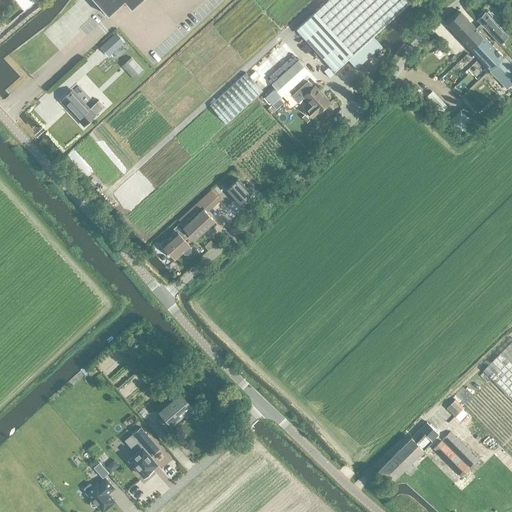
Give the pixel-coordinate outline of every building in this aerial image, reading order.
[(94,0),(109,15),(125,1),(132,9),(141,0),(94,0)] [(334,71),(411,2),(409,0),(329,0),(297,29),(334,71)] [(511,64),(479,30),(476,27),(461,12),(447,25),(507,88),(511,82),(511,64)] [(480,24),(476,27),(479,30),(483,27),(500,44),(509,36),(486,12),(477,20),(480,24)] [(122,66),(135,80),(145,71),(143,70),(146,66),(134,54),(122,66)] [(450,64),(465,80),(473,73),(457,57),(450,64)] [(283,96),(310,72),(299,59),(271,84),(275,88),(265,97),(272,104),(282,95),(283,96)] [(86,68),(92,74),(96,71),(89,64),(86,68)] [(77,76),(83,83),(91,75),(85,69),(77,76)] [(312,105),(306,111),(312,117),(318,112),(319,112),(330,102),(315,86),(308,93),(306,91),(303,94),(305,95),(304,96),(312,105)] [(95,116),(105,106),(99,100),(94,105),(82,92),(77,96),(72,90),(61,101),(84,126),(95,116)] [(238,178),(226,189),(239,204),(251,193),(238,178)] [(203,209),(200,211),(195,206),(179,220),(184,226),(183,227),(180,223),(174,228),(176,231),(162,244),(175,259),(190,246),(179,234),(185,229),(194,240),(215,221),(203,209)] [(211,240),(205,246),(209,250),(215,245),(211,240)] [(511,341),(483,370),(511,400),(511,341)] [(157,421),(167,434),(195,410),(181,393),(159,411),(163,416),(157,421)] [(379,470),(391,482),(439,434),(427,422),(379,470)] [(142,448),(130,459),(144,476),(152,469),(151,468),(156,464),(150,457),(160,449),(141,427),(131,435),(142,448)] [(481,463),(450,432),(443,439),(474,471),(481,463)] [(441,440),(433,448),(461,477),(470,469),(441,440)] [(100,484),(98,482),(86,492),(92,499),(91,500),(90,502),(90,503),(91,505),(92,506),(93,506),(95,507),(96,506),(97,505),(103,511),(115,502),(108,493),(114,488),(106,478),(100,484)]
